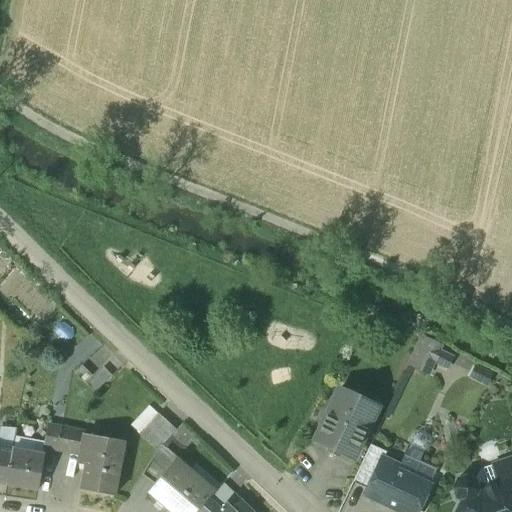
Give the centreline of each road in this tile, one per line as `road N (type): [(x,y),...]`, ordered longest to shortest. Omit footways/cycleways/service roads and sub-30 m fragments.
road 1 (track): [(511,327),(32,126),(0,100)]
road 2 (residential): [(0,216),(308,511)]
